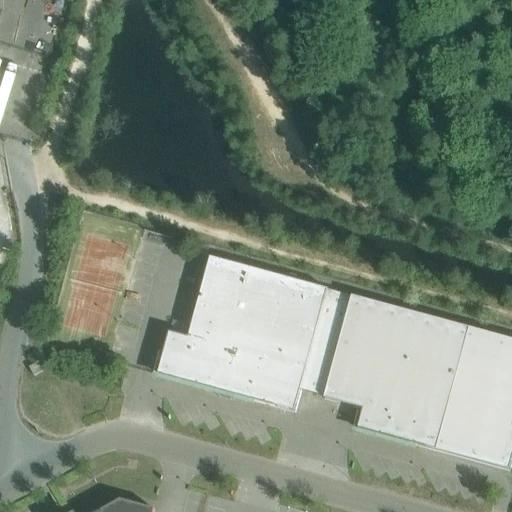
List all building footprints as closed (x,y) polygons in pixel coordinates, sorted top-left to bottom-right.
[(329,290),(211,258),(189,338),(170,333),(158,375),(296,413),(302,391),(329,290)] [(352,296),(329,290),(302,391),(325,397),(352,296)] [(471,329),(352,296),(325,397),(324,399),(363,410),(358,430),(438,452),(471,329)] [(511,465),(511,339),(471,329),(438,452),(510,471),(511,465)] [(44,371),(39,362),(29,367),(34,376),(44,371)] [(154,511),(155,510),(121,501),(101,511),(154,511)]
